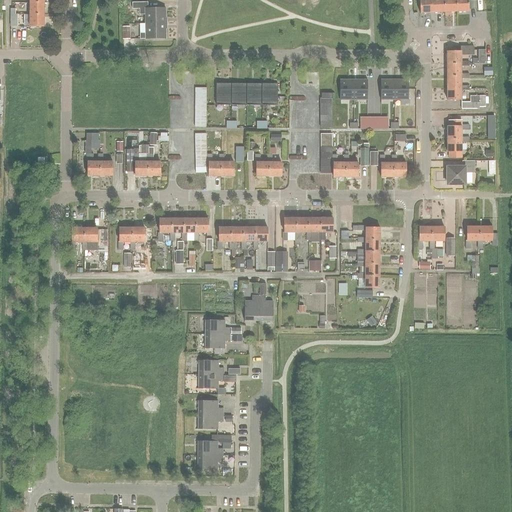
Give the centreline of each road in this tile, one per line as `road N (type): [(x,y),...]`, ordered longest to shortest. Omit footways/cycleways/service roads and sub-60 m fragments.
road 1 (residential): [(411,196),(63,200)]
road 2 (residential): [(51,488),(56,212),(63,200)]
road 3 (residential): [(163,491),(251,487),(268,344)]
road 4 (residential): [(404,56),(182,56)]
road 5 (residential): [(63,200),(67,56)]
road 6 (residential): [(425,195),(427,55)]
